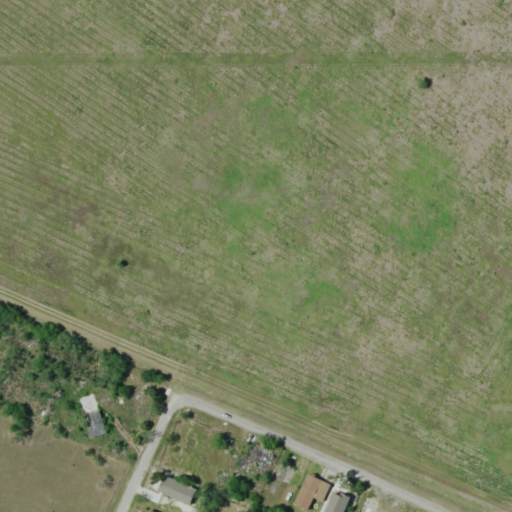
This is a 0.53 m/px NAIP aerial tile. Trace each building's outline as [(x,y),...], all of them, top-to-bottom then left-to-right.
[(104,432),(93,393),(77,398),(88,437),(104,432)] [(232,464),(246,471),(251,461),(264,467),(271,453),(250,443),(244,457),(237,453),(232,464)] [(293,469),(278,463),(272,477),(287,483),(293,469)] [(329,484),(307,473),(292,503),(306,510),(313,497),(321,501),(329,484)] [(353,493),(333,485),(329,496),(348,503),(353,493)]
